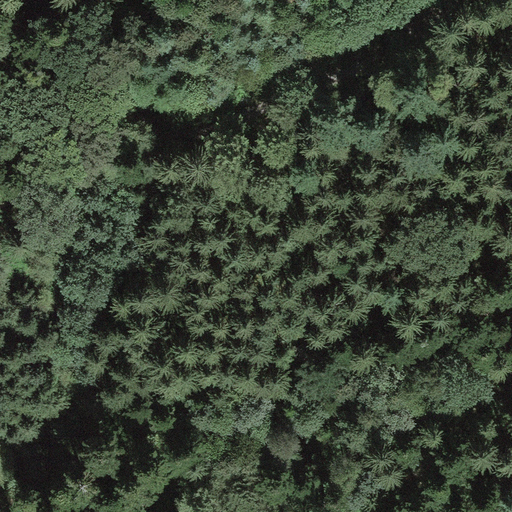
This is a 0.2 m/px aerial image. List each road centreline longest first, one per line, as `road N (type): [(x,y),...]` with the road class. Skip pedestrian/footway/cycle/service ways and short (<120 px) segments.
road 1 (track): [(448,0),(363,59),(210,133),(190,138),(158,129),(128,97)]
road 2 (track): [(381,511),(511,363)]
